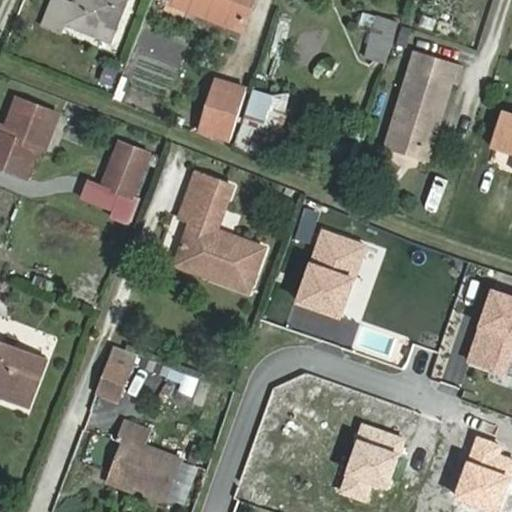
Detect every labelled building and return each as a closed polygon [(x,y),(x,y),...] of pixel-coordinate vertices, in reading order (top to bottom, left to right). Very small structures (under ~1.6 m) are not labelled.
[(126,0),(76,0),(75,4),(64,0),(54,0),(44,26),(61,32),(64,23),(110,41),(126,0)] [(254,0),(173,0),(172,3),(243,31),(254,0)] [(367,13),(355,58),(383,66),(395,21),(367,13)] [(416,52),(390,138),(431,150),(452,81),(457,82),(462,66),(416,52)] [(227,84),(223,94),(213,91),(200,130),(231,140),(247,90),(227,84)] [(278,99),(254,90),(234,148),(250,154),(258,130),(266,133),(278,99)] [(18,99),(7,128),(4,135),(0,133),(0,167),(27,178),(38,148),(45,151),(59,115),(18,99)] [(511,112),(504,110),(492,148),(511,153),(511,112)] [(121,142),(103,187),(123,195),(114,217),(126,222),(136,199),(131,197),(149,154),(121,142)] [(196,173),(180,217),(192,222),(180,256),(220,271),(216,280),(249,292),(265,248),(217,231),(233,186),(196,173)] [(323,242),(330,225),(308,215),(301,233),(323,242)] [(341,232),(312,309),(345,321),(374,244),(341,232)] [(302,305),(321,250),(296,242),(278,296),(302,305)] [(46,359),(0,342),(0,371),(4,373),(2,378),(35,390),(46,359)] [(116,402),(134,354),(109,345),(91,393),(116,402)] [(230,438),(249,446),(265,410),(246,402),(230,438)] [(264,455),(294,462),(306,410),(277,403),(264,455)] [(152,432),(124,421),(118,437),(123,439),(109,476),(169,499),(184,461),(147,447),(152,432)]
